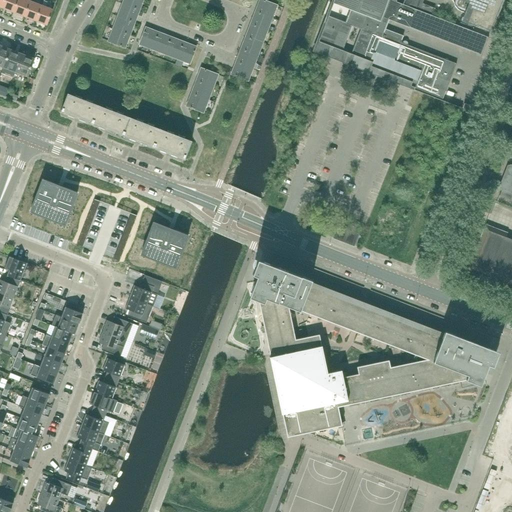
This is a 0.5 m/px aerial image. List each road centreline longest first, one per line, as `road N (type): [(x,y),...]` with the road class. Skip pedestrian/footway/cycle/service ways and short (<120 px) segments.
road 1 (residential): [(0,234),(99,273),(105,286),(78,359),(85,376),(22,511)]
road 2 (tertiary): [(423,289),(86,156)]
road 3 (residential): [(423,289),(511,60)]
road 4 (residential): [(212,0),(236,8),(225,44),(158,18)]
